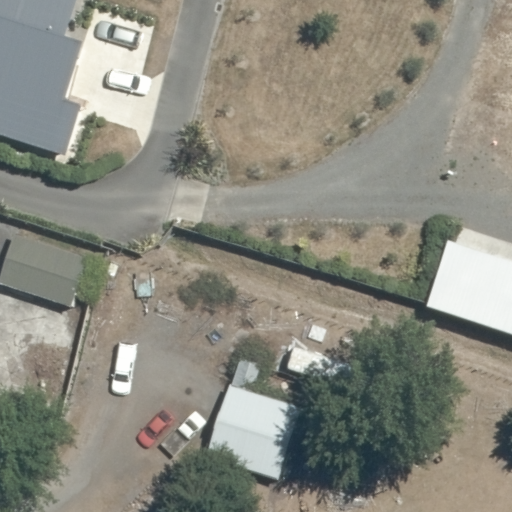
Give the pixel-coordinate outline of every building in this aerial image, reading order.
[(81,0),(0,0),(0,135),(68,158),(84,109),(66,103),(85,47),(68,41),(81,0)] [(84,255),(6,231),(0,250),(0,283),(69,304),(84,255)] [(511,263),(440,241),(419,307),(511,336),(511,263)] [(362,359),(296,341),(288,368),(354,387),(362,359)] [(257,363),(235,356),(204,455),(275,478),(290,430),(304,435),(312,410),(248,390),(257,363)]
